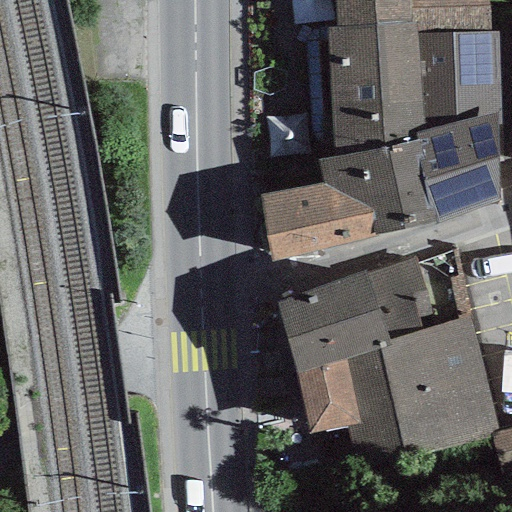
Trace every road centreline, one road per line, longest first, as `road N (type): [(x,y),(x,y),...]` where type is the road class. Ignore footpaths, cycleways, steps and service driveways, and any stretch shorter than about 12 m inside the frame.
road 1 (residential): [(201,297),(511,212)]
road 2 (primary): [(201,297),(194,0)]
road 3 (primary): [(215,511),(201,297)]
